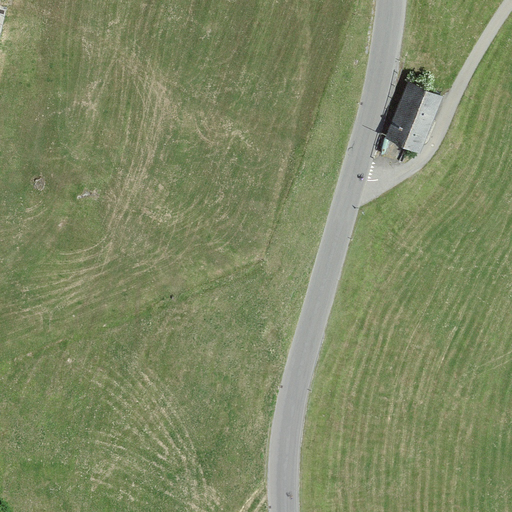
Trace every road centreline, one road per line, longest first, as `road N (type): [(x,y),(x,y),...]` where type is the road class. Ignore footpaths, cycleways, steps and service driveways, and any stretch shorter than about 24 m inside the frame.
road 1 (tertiary): [(354,177),(293,391),(283,511)]
road 2 (unclassified): [(354,177),(386,179),(424,156),(511,1)]
road 3 (tertiary): [(391,0),(354,177)]
